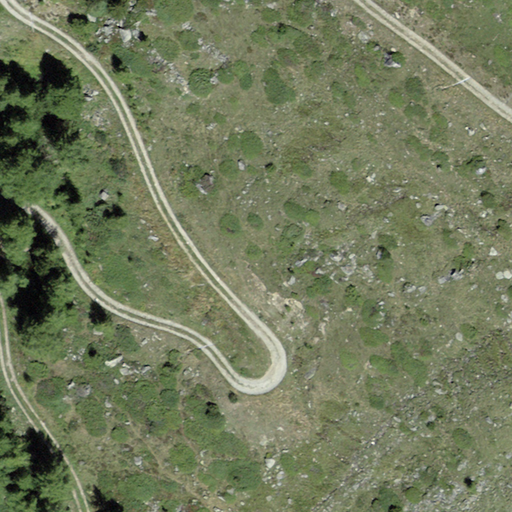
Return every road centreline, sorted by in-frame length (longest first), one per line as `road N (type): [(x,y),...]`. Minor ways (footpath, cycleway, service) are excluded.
road 1 (track): [(0,184),(55,227),(78,276),(113,311),(201,343),(256,389),(273,381),(277,361),(164,208),(111,90),(73,46),(11,0)]
road 2 (track): [(357,0),(511,117)]
road 3 (track): [(0,338),(15,397),(82,511)]
